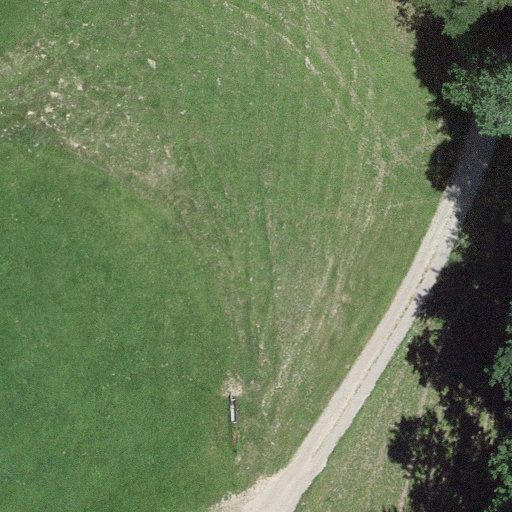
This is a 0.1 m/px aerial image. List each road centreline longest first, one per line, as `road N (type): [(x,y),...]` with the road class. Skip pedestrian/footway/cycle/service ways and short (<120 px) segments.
road 1 (track): [(263,511),(246,336),(230,273),(201,231),(140,180),(0,115)]
road 2 (track): [(511,95),(393,331),(279,511)]
